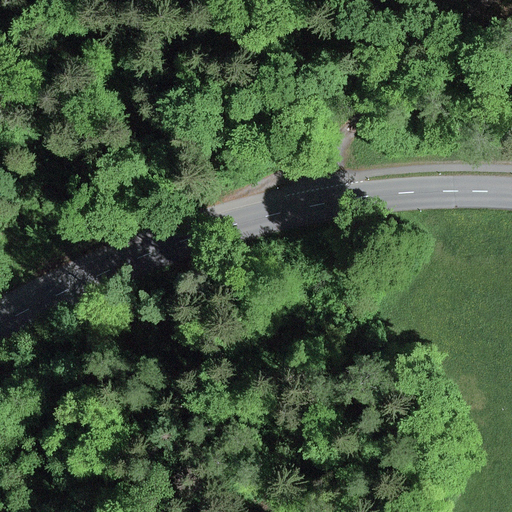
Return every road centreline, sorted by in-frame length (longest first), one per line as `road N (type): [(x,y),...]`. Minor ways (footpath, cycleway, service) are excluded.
road 1 (tertiary): [(0,330),(206,228),(288,202),(412,190),(511,193)]
road 2 (track): [(480,0),(343,149),(206,228)]
